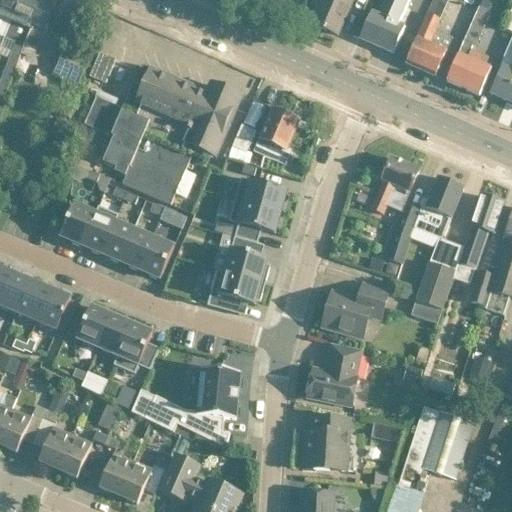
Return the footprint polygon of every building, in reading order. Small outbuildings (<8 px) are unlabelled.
[(0,37),(5,40),(21,0),(5,0),(0,13),(0,37)] [(0,88),(0,105),(2,106),(21,55),(22,55),(44,1),(42,0),(21,0),(5,40),(17,45),(0,88)] [(254,0),(273,8),(276,0),(254,0)] [(337,36),(345,18),(353,0),(322,0),(311,25),(337,36)] [(377,47),(396,4),(387,0),(384,0),(377,18),(371,15),(360,40),(377,47)] [(398,0),(396,4),(377,47),(394,54),(405,28),(399,26),(410,0),(398,0)] [(488,12),(492,2),(488,0),(482,0),(479,8),(488,12)] [(22,55),(27,57),(34,60),(49,25),(57,6),(44,1),(22,55)] [(414,47),(406,65),(435,78),(443,60),(446,54),(428,46),(444,10),(433,5),(414,47)] [(473,46),(475,47),(490,14),(479,9),(447,83),(480,98),(491,72),(466,61),(473,46)] [(491,96),(504,101),(511,104),(511,11),(504,30),(511,33),(511,40),(500,68),(502,69),(491,96)] [(65,51),(55,76),(65,80),(61,88),(68,91),(66,96),(77,101),(79,96),(82,97),(87,83),(81,80),(89,61),(65,51)] [(88,119),(85,126),(87,127),(112,138),(114,139),(103,165),(127,175),(122,186),(141,194),(167,205),(171,207),(196,149),(216,158),(227,131),(232,119),(232,118),(233,118),(233,117),(233,116),(234,116),(235,111),(241,98),(211,85),(207,95),(180,83),(142,67),(139,73),(123,110),(97,99),(88,119)] [(62,107),(58,116),(70,122),(74,113),(62,107)] [(299,121),(274,110),(261,141),(262,142),(257,153),(266,157),(266,158),(284,165),(290,153),(286,152),(299,121)] [(56,121),(51,134),(62,139),(68,126),(56,121)] [(255,132),(242,126),(233,145),(246,151),(255,132)] [(402,214),(404,208),(404,207),(420,172),(391,160),(382,182),(383,183),(371,211),(383,217),(387,208),(402,214)] [(252,176),(254,169),(244,167),(243,173),(252,176)] [(89,173),(86,180),(97,185),(100,177),(89,173)] [(420,214),(415,226),(444,238),(464,190),(438,179),(429,202),(422,200),(419,208),(422,209),(420,214)] [(245,203),(281,214),(287,193),(242,180),(236,201),(245,203)] [(116,190),(113,198),(124,203),(127,195),(116,190)] [(127,195),(124,203),(135,207),(138,200),(127,195)] [(494,235),(498,224),(504,205),(482,197),(475,216),(459,265),(460,266),(456,276),(471,281),(487,233),(494,235)] [(275,236),(281,214),(245,203),(236,201),(230,223),(239,225),(235,239),(258,246),(261,232),(275,236)] [(24,215),(24,216),(32,218),(32,217),(35,208),(27,206),(24,215)] [(153,206),(150,214),(161,219),(164,211),(153,206)] [(81,248),(95,215),(74,207),(60,239),(81,248)] [(100,256),(114,224),(118,216),(98,207),(95,215),(81,248),(100,256)] [(394,233),(385,260),(396,263),(402,265),(410,239),(415,226),(420,214),(404,207),(404,208),(402,214),(394,233)] [(171,227),(175,216),(164,211),(161,219),(160,222),(171,227)] [(511,219),(509,228),(505,241),(484,312),(505,318),(511,299),(511,298),(511,219)] [(120,265),(134,232),(116,224),(114,224),(100,256),(120,265)] [(140,273),(154,240),(134,232),(120,265),(140,273)] [(268,262),(254,258),(258,246),(235,239),(225,274),(225,275),(265,286),(270,269),(266,268),(268,262)] [(160,282),(174,249),(154,240),(140,273),(160,282)] [(430,265),(417,304),(442,313),(455,274),(458,265),(464,250),(439,240),(430,265)] [(383,263),(372,260),(369,269),(381,272),(383,263)] [(0,297),(10,274),(0,269),(0,297)] [(260,303),(265,286),(225,275),(225,274),(217,272),(207,308),(239,317),(242,304),(255,308),(256,302),(260,303)] [(470,306),(484,310),(494,278),(481,273),(470,306)] [(0,308),(16,316),(30,283),(10,274),(0,297),(0,308)] [(37,324),(51,291),(30,283),(16,316),(37,324)] [(381,322),(389,294),(363,287),(359,302),(333,295),(323,330),(362,341),(369,319),(381,322)] [(57,333),(71,300),(51,291),(37,324),(57,333)] [(417,304),(416,304),(411,317),(438,326),(442,313),(417,304)] [(98,350),(112,317),(91,309),(77,342),(98,350)] [(118,359),(132,326),(112,317),(98,350),(117,358),(118,359)] [(150,372),(159,350),(148,346),(153,335),(132,326),(118,359),(117,358),(113,367),(135,376),(139,368),(150,372)] [(31,356),(36,345),(29,341),(27,347),(24,352),(31,356)] [(24,352),(27,347),(16,342),(12,349),(23,354),(24,352)] [(356,380),(361,354),(332,348),(326,374),(314,371),(308,400),(351,409),(357,380),(356,380)] [(488,384),(493,364),(475,358),(469,378),(488,384)] [(23,362),(11,390),(20,393),(27,377),(31,367),(31,366),(23,362)] [(153,402),(145,420),(175,435),(178,428),(226,451),(230,435),(223,434),(225,420),(236,422),(240,375),(201,371),(197,414),(186,412),(156,398),(155,399),(153,402)] [(61,380),(59,386),(65,389),(68,383),(61,380)] [(416,391),(439,395),(441,384),(418,380),(416,391)] [(141,392),(131,413),(145,420),(153,402),(155,399),(141,392)] [(0,441),(13,412),(18,400),(10,397),(5,409),(0,406),(0,441)] [(61,406),(62,404),(53,400),(52,402),(48,412),(57,416),(61,406)] [(48,412),(37,407),(33,416),(44,421),(48,412)] [(399,487),(417,493),(424,471),(456,481),(474,425),(424,409),(399,487)] [(32,420),(13,412),(0,441),(0,447),(17,455),(32,420)] [(48,412),(44,421),(56,426),(60,417),(57,416),(48,412)] [(353,473),(353,458),(347,458),(350,421),(313,418),(312,432),(307,432),(305,470),(353,473)] [(39,464),(58,472),(73,438),(54,429),(39,464)] [(93,442),(105,446),(108,438),(97,434),(93,442)] [(92,446),(73,438),(58,472),(77,481),(92,446)] [(108,438),(105,446),(116,451),(120,443),(108,438)] [(243,449),(243,439),(233,438),(232,448),(243,449)] [(99,490),(118,498),(133,463),(114,455),(99,490)] [(235,511),(242,497),(207,482),(205,486),(193,481),(199,468),(175,458),(161,491),(184,501),(186,497),(202,504),(198,511),(235,511)] [(154,467),(165,472),(169,464),(157,459),(154,467)] [(133,463),(118,498),(138,506),(143,493),(154,497),(165,472),(154,467),(152,471),(133,463)] [(301,511),(333,511),(334,496),(302,494),(301,511)]
